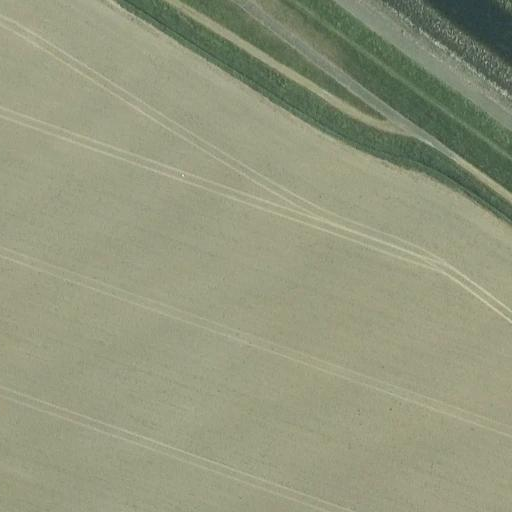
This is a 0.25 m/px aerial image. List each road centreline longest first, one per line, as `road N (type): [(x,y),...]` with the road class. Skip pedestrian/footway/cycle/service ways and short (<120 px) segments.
road 1 (track): [(437,150),(337,112),(167,0)]
road 2 (track): [(437,150),(237,0)]
